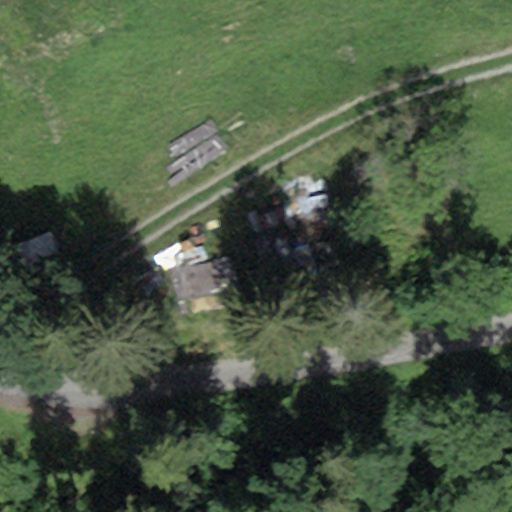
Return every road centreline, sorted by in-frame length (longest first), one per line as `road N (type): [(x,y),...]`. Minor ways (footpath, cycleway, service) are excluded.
road 1 (track): [(2,372),(27,297),(369,106),(511,66)]
road 2 (unclassified): [(511,325),(216,378),(0,372)]
